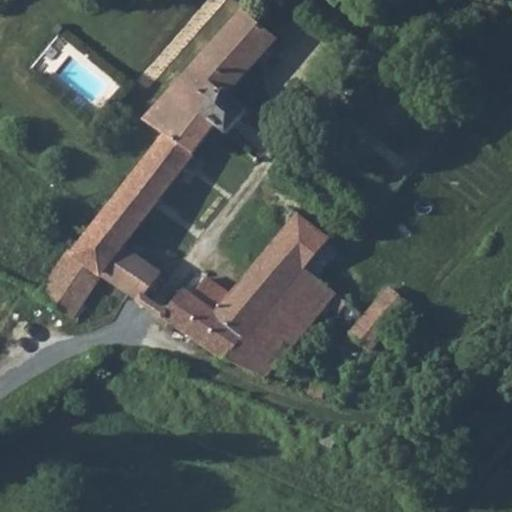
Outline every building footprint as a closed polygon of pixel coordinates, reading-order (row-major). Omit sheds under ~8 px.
[(272,34),(235,5),(167,93),(208,125),(225,134),(243,109),(225,94),(272,34)] [(94,276),(134,302),(155,271),(122,246),(208,125),(167,93),(144,123),(162,138),(69,257),(62,252),(31,292),(28,297),(62,318),(94,276)] [(322,307),(337,317),(346,305),(307,272),(329,245),(293,219),(236,288),(224,282),(205,305),(180,291),(158,317),(244,374),(288,390),(292,374),(277,367),(322,307)] [(425,315),(390,290),(366,321),(353,337),(374,352),(385,337),(401,318),(416,327),(425,315)] [(407,358),(397,371),(419,387),(429,375),(407,358)] [(314,400),(322,386),(312,382),(305,396),(314,400)]
